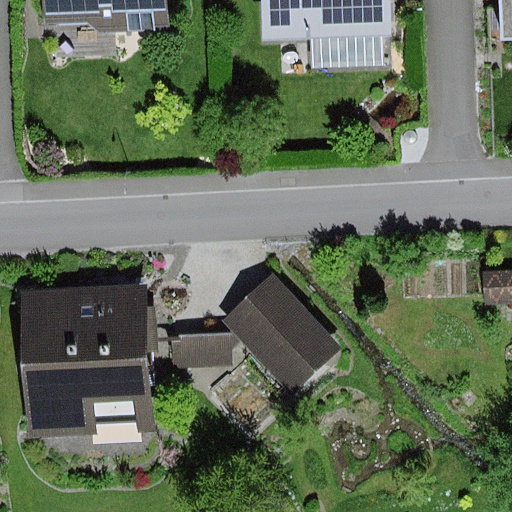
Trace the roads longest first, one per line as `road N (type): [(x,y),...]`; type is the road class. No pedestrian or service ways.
road 1 (residential): [(0,219),(453,203)]
road 2 (residential): [(453,203),(445,0)]
